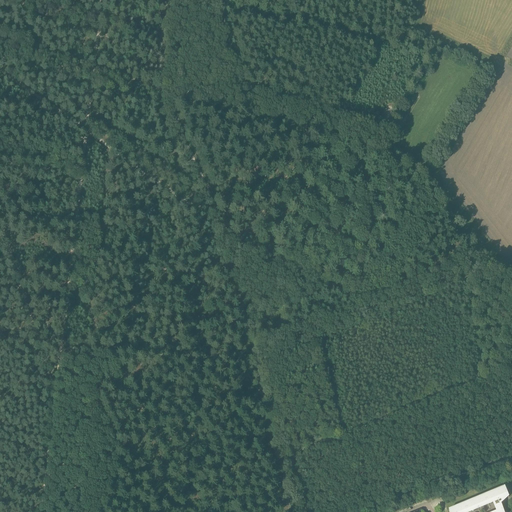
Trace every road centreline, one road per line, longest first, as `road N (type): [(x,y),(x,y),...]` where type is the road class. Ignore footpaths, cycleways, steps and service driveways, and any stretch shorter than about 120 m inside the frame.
road 1 (track): [(222,0),(237,83),(194,86),(175,110),(226,232),(358,298),(446,267),(464,272),(471,285),(479,380),(290,453)]
road 2 (track): [(102,0),(61,346)]
road 3 (track): [(61,346),(235,360),(274,404),(290,453)]
road 4 (track): [(215,208),(183,201),(0,70)]
road 5 (track): [(0,239),(55,395)]
road 6 (track): [(365,511),(511,462)]
